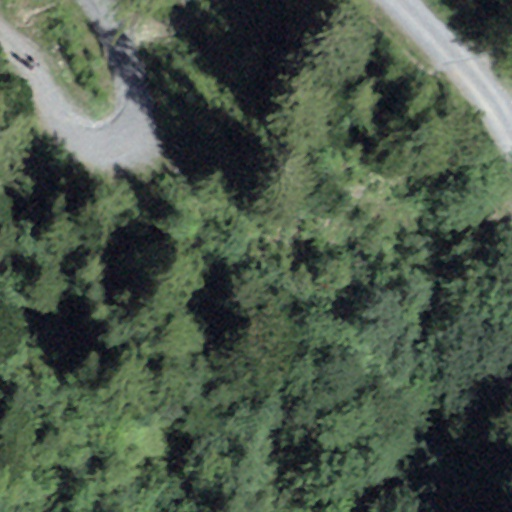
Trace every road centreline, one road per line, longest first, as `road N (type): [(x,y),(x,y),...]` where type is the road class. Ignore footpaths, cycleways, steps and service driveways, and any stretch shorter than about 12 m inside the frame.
road 1 (track): [(0,32),(21,50),(78,141),(106,155),(130,152),(144,133),(146,111),(95,0)]
road 2 (track): [(389,0),(511,146)]
